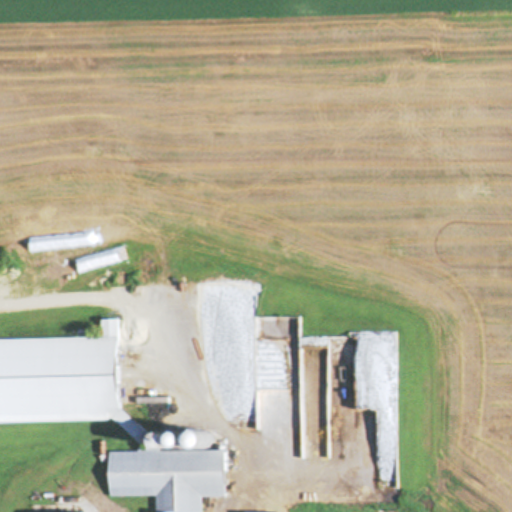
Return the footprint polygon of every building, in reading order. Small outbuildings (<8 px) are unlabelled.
[(24,290),(46,290),(46,278),(24,278),(24,290)] [(225,311),(223,405),(255,405),(255,394),(323,395),(323,382),(316,382),(316,371),(321,371),(322,342),(303,341),(303,317),(256,316),(256,311),(225,311)] [(0,421),(113,420),(113,413),(126,413),(124,319),(104,319),(104,338),(0,339),(0,421)] [(347,447),(347,429),(334,429),(334,447),(347,447)] [(230,496),(229,438),(213,438),(213,450),(110,451),(111,496),(156,496),(156,511),(201,511),(204,511),(204,496),(230,496)]
